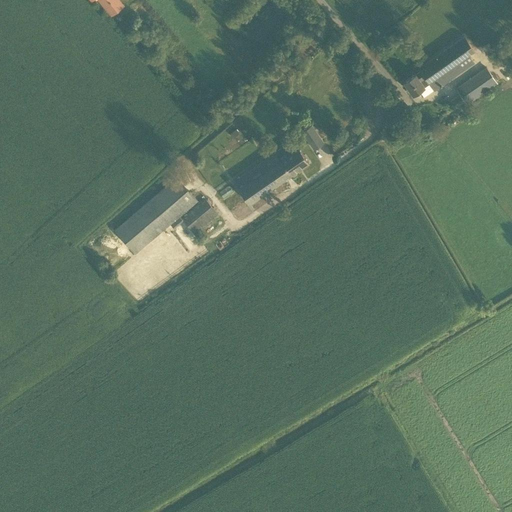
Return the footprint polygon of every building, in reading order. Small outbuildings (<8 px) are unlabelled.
[(119,0),(98,0),(111,15),(123,5),(119,0)] [(464,36),(422,65),(424,68),(416,74),(415,73),(404,81),(413,94),(419,90),(424,96),(434,89),(434,90),(464,69),(458,61),(474,50),(464,36)] [(456,88),(467,103),(497,82),(486,67),(456,88)] [(301,130),(308,140),(314,149),(324,142),(307,118),(299,123),(303,129),(301,130)] [(280,158),(291,175),(298,169),(298,168),(300,167),(301,168),(309,162),(298,147),(296,148),(292,142),(279,151),(278,150),(269,156),(274,162),(280,158)] [(239,187),(250,203),(291,175),(280,158),(274,162),(269,156),(265,159),(269,166),(261,172),(256,165),(234,180),(239,187)] [(135,253),(197,200),(177,176),(115,229),(135,253)] [(205,198),(200,203),(182,218),(194,233),(218,213),(205,198)]
